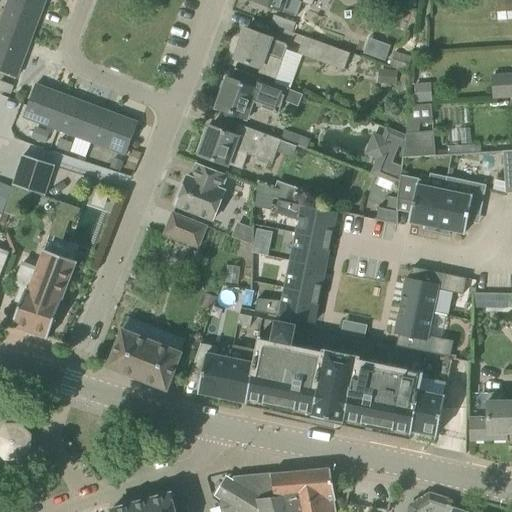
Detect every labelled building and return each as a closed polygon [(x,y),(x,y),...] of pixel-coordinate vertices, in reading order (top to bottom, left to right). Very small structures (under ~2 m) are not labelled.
[(42,10),(16,0),(8,0),(0,23),(0,32),(30,44),(42,10)] [(16,0),(42,10),(45,0),(16,0)] [(256,0),(256,2),(282,12),(286,0),(293,0),(302,3),(312,7),(313,0),(256,0)] [(296,24),(274,16),(270,25),(293,33),(296,24)] [(271,39),(246,29),(235,59),(260,69),(258,74),(275,80),(288,45),(271,39)] [(0,71),(17,78),(30,44),(0,32),(0,71)] [(303,37),(297,54),(302,56),(355,75),(361,58),(303,37)] [(390,67),(407,73),(412,58),(395,53),(390,67)] [(394,86),(396,71),(379,69),(377,84),(394,86)] [(493,99),(511,98),(511,73),(491,75),(493,99)] [(227,78),(223,91),(220,90),(214,107),(246,119),(246,118),(249,119),(254,105),(277,113),(286,88),(257,76),(253,87),(227,78)] [(433,101),(432,81),(415,82),(415,101),(433,101)] [(70,97),(35,85),(23,117),(57,130),(70,97)] [(299,105),(303,94),(290,89),(286,101),(299,105)] [(104,110),(70,97),(57,130),(92,143),(104,110)] [(409,104),(405,134),(420,133),(421,118),(433,117),(432,103),(409,104)] [(104,110),(92,143),(126,155),(138,123),(104,110)] [(197,152),(200,153),(199,156),(228,165),(228,164),(243,168),(248,153),(273,162),(281,140),(238,124),(237,125),(239,125),(235,135),(210,126),(205,141),(201,139),(197,152)] [(404,135),(387,128),(383,140),(390,142),(384,159),(379,157),(373,174),(398,183),(400,167),(392,164),(399,145),(403,147),(404,135)] [(281,140),(306,149),(310,139),(285,130),(281,140)] [(405,134),(403,153),(402,157),(436,155),(434,132),(420,133),(405,134)] [(511,150),(503,151),(503,153),(506,194),(511,193),(511,150)] [(54,165),(23,155),(13,186),(44,196),(54,165)] [(122,164),(114,161),(111,169),(119,172),(122,164)] [(188,176),(176,206),(214,221),(225,191),(221,188),(226,176),(196,165),(191,178),(188,176)] [(446,177),(443,191),(444,191),(435,233),(449,236),(450,231),(465,234),(469,212),(480,214),(486,185),(446,177)] [(11,187),(0,183),(0,196),(7,199),(11,187)] [(444,191),(443,191),(416,185),(408,222),(423,225),(422,230),(435,233),(444,191)] [(331,241),(337,212),(278,200),(275,213),(299,220),(296,234),(331,241)] [(396,211),(378,207),(376,219),(395,223),(396,211)] [(207,227),(173,214),(165,234),(200,247),(207,227)] [(253,253),(267,256),(271,234),(258,231),(253,253)] [(326,268),(331,241),(296,234),(291,261),(326,268)] [(26,289),(11,327),(13,328),(13,327),(46,338),(48,339),(60,304),(77,262),(44,250),(29,290),(26,289)] [(320,295),(326,268),(291,261),(285,288),(320,295)] [(463,295),(467,279),(413,268),(410,279),(406,278),(401,306),(433,313),(438,290),(463,295)] [(314,324),(320,295),(285,288),(283,301),(258,299),(255,312),(314,324)] [(485,295),(473,295),(473,308),(485,309),(485,295)] [(428,336),(433,313),(401,306),(395,334),(399,335),(396,346),(450,357),(454,341),(428,336)] [(238,324),(250,327),(252,316),(240,314),(238,324)] [(128,316),(124,327),(149,337),(153,326),(128,316)] [(122,330),(108,366),(108,367),(167,390),(181,352),(122,330)] [(180,350),(185,339),(171,333),(166,344),(180,350)] [(223,398),(231,359),(216,356),(218,347),(201,344),(195,360),(204,362),(198,393),(223,398)] [(411,433),(412,431),(420,392),(423,378),(257,344),(253,363),(255,364),(248,399),(263,402),(263,404),(264,404),(264,403),(278,405),(278,407),(280,408),(281,406),(294,409),(294,411),(295,411),(296,409),(312,412),(311,416),(344,423),(345,419),(361,422),(361,424),(362,425),(363,423),(376,426),(376,428),(378,428),(379,426),(392,429),(392,431),(393,431),(394,429),(411,433)] [(247,403),(248,399),(255,364),(253,363),(231,359),(223,398),(247,403)] [(437,436),(445,397),(420,392),(412,431),(437,436)] [(488,418),(471,418),(471,441),(507,440),(507,434),(511,433),(511,400),(487,401),(488,418)] [(32,434),(22,423),(6,423),(0,428),(0,453),(5,459),(21,460),(32,449),(32,434)] [(336,511),(335,499),(330,470),(330,469),(235,478),(232,483),(228,481),(220,496),(223,498),(220,503),(222,511),(336,511)] [(188,511),(183,492),(172,495),(176,511),(188,511)] [(176,511),(172,495),(171,493),(111,510),(111,511),(176,511)] [(465,511),(454,508),(455,506),(445,504),(444,508),(431,503),(418,511),(417,511),(465,511)]
